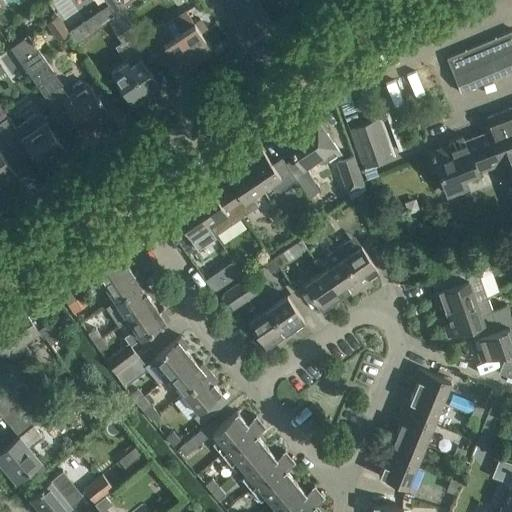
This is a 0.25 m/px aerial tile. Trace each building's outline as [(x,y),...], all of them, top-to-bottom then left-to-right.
[(106,0),(117,15),(124,11),(138,0),(106,0)] [(144,38),(162,65),(173,58),(180,68),(211,47),(200,32),(206,28),(200,18),(194,22),(186,10),(144,38)] [(154,56),(124,12),(109,22),(123,43),(127,40),(135,52),(125,59),(126,61),(111,72),(115,77),(106,83),(114,95),(123,90),(131,101),(137,97),(140,102),(155,92),(151,87),(157,83),(143,61),(152,55),(153,57),(154,56)] [(58,39),(68,32),(57,16),(47,22),(58,39)] [(82,22),(69,32),(77,43),(90,33),(82,22)] [(511,30),(484,42),(448,56),(452,67),(451,68),(461,91),(511,70),(511,30)] [(41,52),(23,64),(54,109),(63,123),(67,128),(77,121),(84,132),(96,124),(95,122),(108,112),(98,99),(100,97),(98,94),(96,95),(87,82),(85,84),(83,81),(80,80),(71,86),(71,90),(72,93),(66,97),(58,84),(61,82),(41,52)] [(426,64),(394,78),(404,101),(436,87),(426,64)] [(433,151),(429,152),(431,156),(434,155),(448,193),(462,188),(459,179),(496,165),(511,207),(511,106),(486,116),(490,130),(464,140),(462,135),(448,140),(449,145),(433,151)] [(32,152),(39,162),(41,160),(44,161),(52,156),(53,153),(63,145),(38,110),(15,127),(7,116),(0,120),(0,129),(21,160),(32,152)] [(312,110),(279,132),(295,155),(285,162),(293,173),(304,166),(319,156),(323,153),(328,160),(340,152),(326,132),(320,122),(312,110)] [(378,117),(349,127),(363,167),(392,157),(378,117)] [(259,145),(241,158),(262,188),(272,181),(279,191),(297,179),(282,158),(273,165),(259,145)] [(0,188),(17,177),(0,150),(0,188)] [(364,185),(358,169),(353,154),(336,160),(347,191),(364,185)] [(252,195),(262,188),(241,158),(223,170),(231,182),(223,188),(242,216),(258,205),(252,195)] [(206,182),(188,194),(215,234),(242,216),(223,188),(214,194),(206,182)] [(187,253),(215,234),(188,194),(170,206),(181,224),(171,231),(187,253)] [(328,220),(320,226),(325,233),(333,227),(328,220)] [(325,233),(320,226),(311,233),(316,239),(325,233)] [(105,234),(70,258),(74,264),(78,270),(79,269),(91,288),(102,281),(127,264),(121,255),(125,252),(118,242),(112,245),(105,234)] [(334,247),(361,287),(371,280),(368,276),(378,269),(361,245),(351,251),(344,241),(334,247)] [(331,264),(322,270),(339,295),(348,289),(351,293),(361,287),(334,247),(324,254),(331,264)] [(287,259),(282,253),(274,258),(278,265),(287,259)] [(278,265),(274,258),(265,265),(270,271),(278,265)] [(443,274),(430,279),(435,290),(433,291),(435,296),(434,296),(436,302),(442,300),(446,311),(476,300),(476,301),(487,297),(486,295),(484,288),(479,275),(482,274),(477,262),(468,266),(443,274)] [(102,281),(115,299),(144,280),(137,270),(133,273),(127,264),(102,281)] [(333,305),(330,301),(339,295),(322,270),(303,284),(323,313),(333,305)] [(256,291),(246,277),(246,276),(222,292),(232,307),(256,291)] [(115,299),(105,306),(117,325),(127,318),(152,301),(146,292),(150,290),(144,280),(115,299)] [(63,296),(68,303),(74,299),(69,291),(63,296)] [(287,295),(267,308),(287,337),(297,330),(294,326),(304,320),(287,295)] [(450,322),(444,324),(446,330),(447,330),(449,335),(469,328),(474,339),(479,337),(479,336),(498,330),(498,329),(511,324),(511,318),(507,304),(491,310),(487,297),(476,301),(476,300),(446,311),(450,322)] [(74,299),(68,303),(74,312),(81,308),(74,299)] [(80,322),(105,305),(102,300),(77,317),(80,322)] [(105,358),(114,371),(137,354),(130,344),(169,318),(162,308),(158,310),(152,301),(127,318),(135,329),(124,336),(128,342),(105,358)] [(30,353),(21,339),(27,335),(29,339),(38,332),(36,329),(37,329),(22,307),(0,321),(0,348),(2,352),(4,351),(13,365),(30,353)] [(277,344),(287,337),(267,308),(248,321),(265,346),(274,340),(277,344)] [(479,337),(474,339),(477,349),(479,355),(480,355),(482,360),(500,354),(501,357),(505,358),(511,361),(511,334),(511,324),(498,329),(498,330),(479,336),(479,337)] [(88,334),(93,341),(100,336),(96,329),(88,334)] [(82,367),(61,335),(50,343),(71,374),(82,367)] [(153,357),(146,364),(148,367),(147,368),(159,383),(168,375),(191,356),(184,348),(188,344),(180,335),(153,357)] [(100,336),(93,341),(99,350),(106,345),(100,336)] [(146,364),(137,354),(114,371),(123,385),(147,368),(148,367),(146,364)] [(191,356),(168,375),(182,392),(209,370),(202,361),(198,364),(191,356)] [(413,390),(441,402),(450,380),(417,367),(413,378),(417,380),(413,390)] [(182,392),(197,410),(193,414),(199,422),(215,409),(209,401),(221,391),(213,383),(217,379),(209,370),(182,392)] [(0,416),(2,415),(18,402),(0,375),(0,416)] [(130,393),(136,401),(142,396),(136,388),(130,393)] [(400,409),(432,422),(441,402),(413,390),(409,400),(404,398),(400,409)] [(157,413),(142,396),(136,401),(151,419),(157,413)] [(31,410),(26,414),(18,402),(2,415),(10,425),(12,424),(20,434),(0,450),(0,460),(14,479),(39,460),(29,448),(43,437),(34,425),(39,420),(31,410)] [(478,417),(481,408),(472,404),(469,413),(478,417)] [(396,432),(424,444),(432,422),(400,409),(396,420),(400,422),(396,432)] [(211,442),(221,454),(261,421),(256,415),(247,422),(236,410),(216,428),(210,421),(178,447),(184,454),(212,431),(217,437),(211,442)] [(478,417),(469,413),(464,423),(474,427),(478,417)] [(257,434),(266,427),(261,421),(221,454),(230,465),(236,460),(241,466),(266,446),(257,434)] [(172,431),(165,436),(172,444),(178,439),(172,431)] [(383,452),(415,465),(424,444),(396,432),(392,442),(387,440),(383,452)] [(276,457),(266,446),(241,466),(246,472),(241,477),(250,489),(290,456),(285,450),(276,457)] [(451,457),(460,460),(464,450),(455,446),(451,457)] [(415,465),(383,452),(378,463),(383,465),(378,475),(406,486),(415,465)] [(265,495),(270,501),(295,481),(286,469),(295,462),(290,456),(250,489),(260,500),(265,495)] [(495,510),(494,511),(511,511),(511,463),(498,459),(491,477),(511,484),(507,494),(508,494),(510,489),(511,489),(511,511),(500,511),(495,510)] [(79,496),(68,482),(70,479),(62,470),(50,480),(50,479),(30,496),(42,511),(60,511),(70,504),(79,496)] [(459,483),(462,475),(453,471),(450,479),(459,483)] [(102,474),(84,489),(94,501),(112,486),(102,474)] [(204,483),(211,491),(217,486),(210,478),(204,483)] [(459,483),(450,479),(445,490),(454,494),(459,483)] [(270,511),(269,511),(293,511),(319,491),(314,485),(305,493),(295,481),(270,501),(275,507),(270,511)] [(223,493),(217,486),(211,491),(217,498),(223,493)] [(321,511),(315,505),(324,497),(319,491),(293,511),(321,511)] [(471,511),(494,511),(497,506),(477,498),(471,511)]
